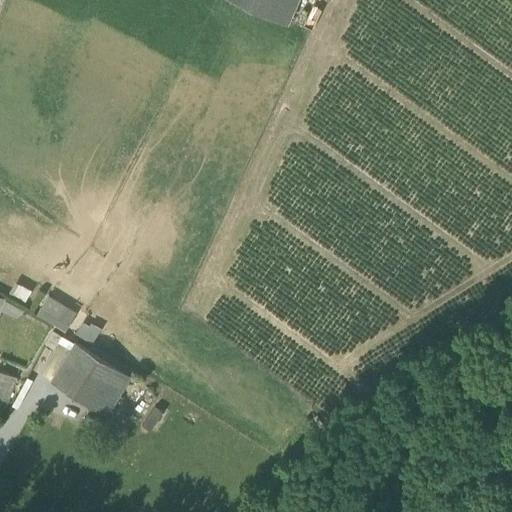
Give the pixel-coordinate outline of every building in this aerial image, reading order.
[(237,0),(287,22),(296,0),(237,0)] [(49,295),(37,314),(53,324),(65,305),(49,295)] [(6,299),(5,298),(1,308),(3,308),(7,310),(10,300),(6,299)] [(84,319),(80,332),(100,338),(103,324),(84,319)] [(107,414),(131,375),(75,341),(51,381),(107,414)] [(0,408),(7,411),(19,377),(0,370),(0,408)] [(163,412),(156,407),(143,426),(150,431),(163,412)]
